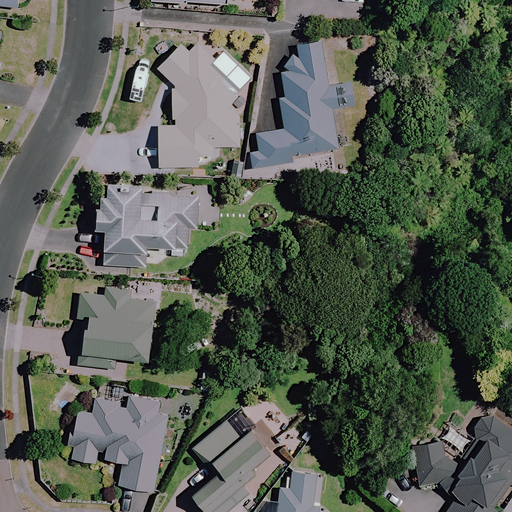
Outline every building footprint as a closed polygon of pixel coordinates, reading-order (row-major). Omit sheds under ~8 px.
[(0,0),(0,9),(14,12),(15,0),(0,0)] [(335,151),(331,121),(345,120),(343,106),(352,105),(349,82),(327,85),(322,42),(294,45),(295,58),(287,59),(280,75),(282,97),(278,98),(281,130),(255,133),(257,152),(245,153),(247,173),(291,167),(290,156),(335,151)] [(212,58),(197,43),(187,53),(176,45),(154,68),(173,87),(170,91),(169,128),(156,127),(155,167),(195,168),(196,156),(211,156),(211,147),(236,148),(236,118),(228,106),(232,98),(207,66),(212,58)] [(98,197),(97,209),(94,209),(93,229),(103,229),(102,252),(157,254),(170,255),(170,259),(182,260),(182,251),(186,251),(187,228),(201,229),(202,195),(140,193),(140,186),(106,184),(105,197),(98,197)] [(154,280),(131,278),(130,290),(105,287),(104,296),(78,293),(75,318),(82,319),(79,354),(147,360),(154,280)] [(213,374),(200,372),(197,391),(211,393),(213,374)] [(163,402),(124,395),(122,404),(93,399),(91,414),(76,411),(68,459),(94,463),(95,457),(121,462),(117,485),(152,492),(164,420),(160,419),(163,402)] [(492,511),(511,479),(511,431),(482,413),(458,453),(439,442),(408,448),(416,487),(432,484),(453,497),(444,511),(492,511)] [(238,435),(224,420),(194,447),(217,472),(190,496),(204,511),(209,511),(271,457),(260,445),(246,428),(238,435)] [(316,511),(315,483),(293,468),(261,511),(316,511)]
